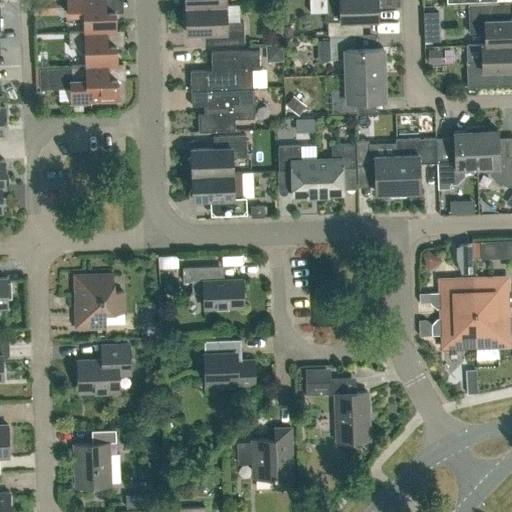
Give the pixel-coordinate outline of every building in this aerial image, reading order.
[(67,0),(68,14),(77,13),(84,20),(85,31),(106,31),(116,31),(115,11),(106,11),(105,0),(67,0)] [(326,0),(328,35),(355,34),(354,20),(378,19),(377,0),(326,0)] [(54,11),(54,1),(37,1),(37,11),(54,11)] [(509,19),(507,19),(502,15),(500,15),(499,3),(468,4),(469,32),(485,32),(486,44),(511,43),(511,18),(509,18),(509,19)] [(227,21),(226,4),(186,6),(187,33),(209,32),(209,44),(244,42),(243,21),(240,21),(227,21)] [(117,64),(116,44),(106,45),(106,31),(85,31),(69,31),(69,47),(78,47),(85,54),(86,64),(86,65),(107,64),(107,65),(117,64)] [(439,43),(439,33),(423,34),(423,44),(439,43)] [(383,47),(355,48),(355,36),(329,36),(330,40),(330,59),(345,58),(346,74),(384,73),(383,47)] [(511,43),(486,44),(481,44),(466,45),(467,86),(498,85),(498,72),(500,72),(505,68),(511,67),(511,43)] [(211,51),(212,69),(204,69),(190,70),(191,89),(205,88),(205,89),(258,87),(253,87),(252,69),(260,68),(259,49),(211,51)] [(108,78),(107,65),(107,64),(86,65),(86,64),(70,65),(70,67),(57,67),(57,68),(39,68),(40,85),(57,85),(57,86),(71,86),(71,100),(118,98),(118,78),(108,78)] [(357,112),(357,100),(384,99),(384,73),(346,74),(347,90),(332,91),(332,100),(332,112),(357,112)] [(191,89),(191,90),(191,105),(204,104),(204,113),(198,113),(198,131),(239,130),(239,129),(235,129),(235,118),(255,118),(254,88),(258,88),(258,87),(205,89),(205,88),(191,89)] [(287,104),(300,115),(307,106),(294,95),(287,104)] [(498,182),(505,182),(505,186),(511,185),(511,155),(505,156),(498,150),(498,129),(487,129),(483,125),(476,126),(477,167),(489,167),(490,174),(498,182)] [(465,175),(465,167),(477,167),(476,126),(469,126),(465,130),(454,130),(454,151),(448,158),(437,158),(437,162),(438,188),(450,188),(450,184),(457,183),(465,175)] [(219,147),(191,148),(192,173),(233,172),(232,157),(247,156),(246,134),(218,135),(219,147)] [(420,190),(419,163),(437,162),(437,158),(436,137),(396,139),(397,154),(398,195),(405,195),(409,191),(420,190)] [(356,140),(357,165),(369,165),(375,170),(376,192),(387,192),(391,195),(398,195),(397,154),(369,155),(368,139),(356,140)] [(343,167),(355,167),(354,143),(332,143),(332,158),(316,158),(318,197),(329,196),(329,194),(344,193),(343,167)] [(279,169),(291,169),(292,195),(307,195),(307,197),(318,197),(316,158),(301,159),(300,144),(278,145),(279,169)] [(216,214),(246,213),(246,196),(242,196),(241,171),(233,172),(192,173),(193,199),(216,198),(216,214)] [(474,201),(465,201),(465,213),(474,213),(474,201)] [(264,216),(264,206),(251,206),(251,216),(264,216)] [(498,241),(479,242),(479,259),(498,258),(498,241)] [(192,292),(203,292),(204,307),(244,306),(243,279),(213,280),(213,265),(182,266),(183,281),(192,281),(192,292)] [(124,311),(123,291),(113,291),(113,273),(75,274),(76,328),(106,327),(105,311),(124,311)] [(6,276),(0,276),(0,316),(0,317),(0,315),(0,303),(7,303),(7,297),(11,297),(11,282),(7,282),(6,276)] [(508,280),(504,277),(474,278),(475,312),(511,310),(508,310),(508,306),(511,305),(511,288),(508,289),(508,280)] [(441,312),(439,312),(439,313),(475,312),(474,278),(443,279),(440,282),(440,292),(430,292),(430,303),(436,308),(441,308),(441,312)] [(506,344),(510,341),(509,332),(511,331),(511,314),(508,315),(508,311),(511,311),(511,310),(475,312),(476,346),(506,344)] [(445,347),(476,346),(475,312),(439,313),(439,314),(441,313),(441,318),(437,318),(431,324),(425,318),(419,318),(419,335),(431,335),(441,334),(442,343),(445,347)] [(204,340),(205,383),(236,382),(236,384),(254,383),(253,360),(237,361),(236,352),(241,352),(240,338),(204,340)] [(9,340),(0,340),(0,377),(4,378),(3,354),(9,354),(9,340)] [(81,391),(119,389),(118,368),(130,367),(129,344),(101,345),(102,359),(78,360),(78,375),(80,375),(81,391)] [(305,382),(306,394),(331,393),(330,381),(305,382)] [(476,381),(466,381),(467,392),(477,392),(476,381)] [(367,391),(335,393),(336,440),(369,439),(367,391)] [(8,424),(0,424),(0,456),(9,456),(8,424)] [(237,463),(253,462),(253,478),(275,477),(276,488),(293,487),(291,427),(274,427),(274,437),(252,438),(252,441),(237,442),(237,463)] [(110,485),(108,442),(116,441),(115,429),(92,430),(92,442),(74,443),(76,487),(110,485)] [(214,450),(219,454),(227,454),(226,437),(214,450)] [(152,481),(140,481),(141,506),(153,505),(152,481)] [(0,511),(10,511),(10,491),(0,491),(0,511)]
